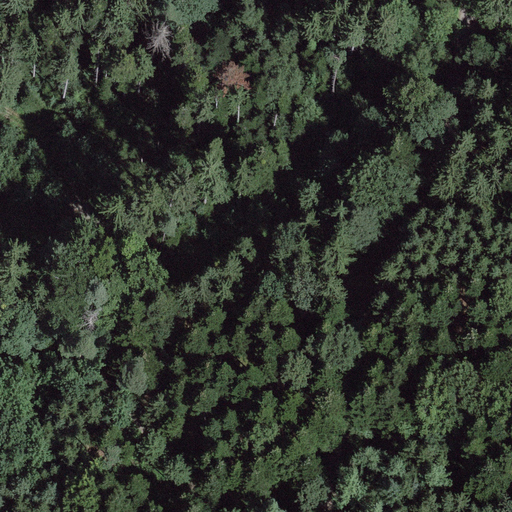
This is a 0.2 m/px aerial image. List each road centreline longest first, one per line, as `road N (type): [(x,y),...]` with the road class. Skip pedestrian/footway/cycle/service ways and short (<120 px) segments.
road 1 (track): [(467,0),(421,254),(334,511)]
road 2 (track): [(255,243),(458,0)]
road 3 (track): [(210,511),(162,388),(99,321)]
road 4 (track): [(255,243),(99,321)]
